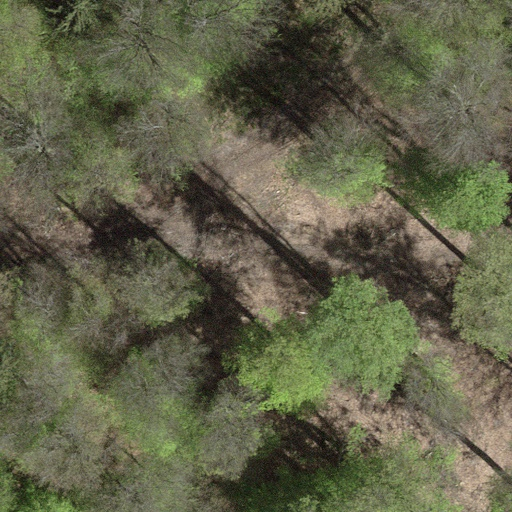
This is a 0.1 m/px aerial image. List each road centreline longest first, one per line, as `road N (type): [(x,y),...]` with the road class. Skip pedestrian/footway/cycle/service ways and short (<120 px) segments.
road 1 (track): [(0,263),(177,193),(439,0)]
road 2 (track): [(277,511),(265,449),(272,216),(355,66)]
